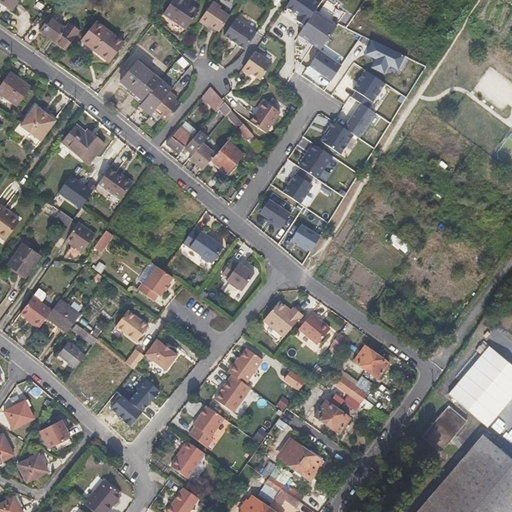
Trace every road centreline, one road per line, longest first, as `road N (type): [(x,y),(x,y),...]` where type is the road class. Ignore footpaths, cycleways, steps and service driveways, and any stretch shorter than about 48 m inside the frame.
road 1 (residential): [(289,265),(140,139),(0,36)]
road 2 (residential): [(131,457),(289,265)]
road 3 (residential): [(433,371),(289,265)]
road 4 (residential): [(0,345),(131,457)]
road 5 (residential): [(433,371),(337,511)]
